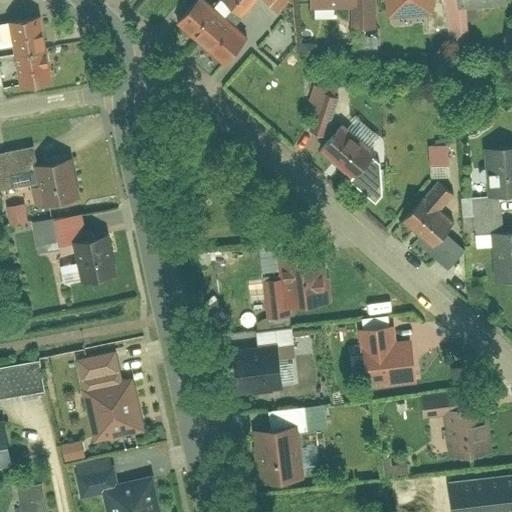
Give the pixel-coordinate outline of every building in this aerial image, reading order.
[(208,0),(202,0),(182,22),(227,63),(250,39),(208,0)] [(224,0),(223,1),(239,14),(251,0),(224,0)] [(312,0),(313,2),(346,1),(347,30),(376,29),(375,0),(312,0)] [(428,0),(387,0),(388,16),(430,14),(428,0)] [(511,0),(445,0),(450,51),(474,48),(470,9),(511,4),(511,0)] [(14,54),(47,48),(42,19),(0,26),(0,40),(1,48),(13,46),(14,54)] [(47,48),(14,54),(20,90),(53,84),(47,48)] [(340,95),(313,84),(304,107),(315,112),(309,127),(324,133),(340,95)] [(339,124),(319,149),(349,179),(373,201),(381,195),(377,162),(371,156),(373,152),(339,124)] [(45,208),(37,163),(34,147),(0,153),(0,198),(5,197),(9,218),(28,214),(25,201),(35,199),(37,209),(45,208)] [(511,148),(489,150),(494,198),(511,196),(511,148)] [(81,200),(73,157),(37,163),(45,208),(62,204),(81,200)] [(453,193),(436,178),(400,219),(418,235),(415,239),(446,266),(462,248),(443,231),(454,219),(440,208),(453,193)] [(58,221),(33,226),(38,253),(64,248),(58,221)] [(511,234),(489,236),(493,279),(511,277),(511,234)] [(108,238),(75,245),(83,282),(116,275),(108,238)] [(283,260),(285,278),(262,280),(266,321),(293,318),(292,306),(331,303),(326,256),(283,260)] [(256,351),(232,352),(235,398),(292,394),(289,360),(298,360),(296,325),(254,328),(256,351)] [(397,330),(360,333),(365,385),(417,381),(414,345),(399,347),(397,330)] [(118,350),(77,359),(93,439),(145,428),(134,376),(124,378),(118,350)] [(0,465),(15,464),(9,425),(0,426),(0,392),(42,386),(38,363),(0,369),(0,465)] [(467,393),(421,397),(423,419),(447,417),(450,456),(494,453),(490,406),(469,408),(467,393)] [(296,427),(253,434),(260,486),(304,479),(296,427)] [(72,467),(78,496),(108,490),(112,511),(162,511),(154,473),(120,480),(115,458),(72,467)] [(511,511),(511,471),(447,479),(450,511),(511,511)] [(24,511),(46,511),(42,485),(20,489),(24,511)]
